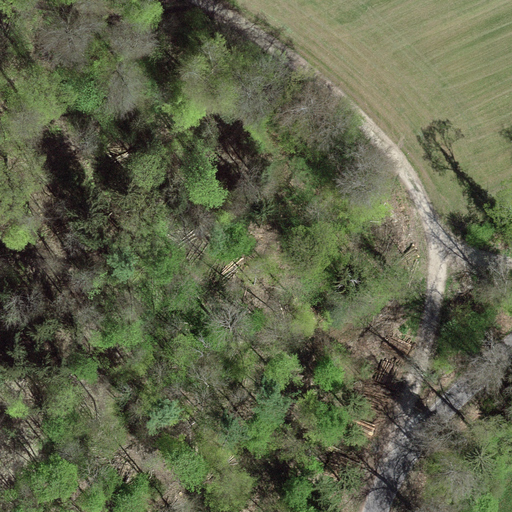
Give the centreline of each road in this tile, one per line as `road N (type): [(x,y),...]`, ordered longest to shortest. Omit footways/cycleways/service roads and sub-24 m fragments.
road 1 (track): [(511,265),(438,236),(408,178),(362,120),(252,30),(191,0)]
road 2 (track): [(402,457),(433,311),(438,236)]
road 3 (tertiary): [(511,348),(402,457),(374,511)]
